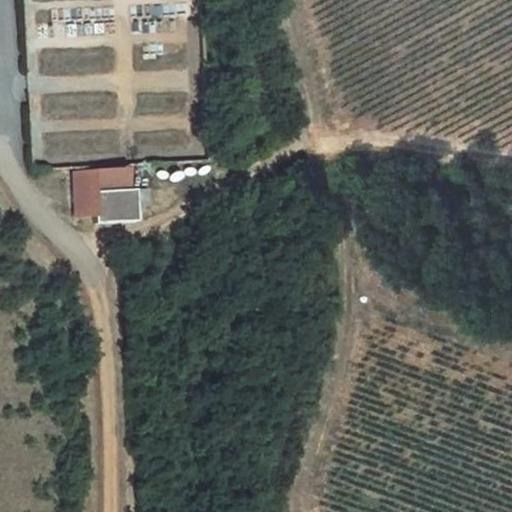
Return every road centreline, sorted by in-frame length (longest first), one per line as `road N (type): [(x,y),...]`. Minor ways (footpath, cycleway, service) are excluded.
road 1 (track): [(511,164),(390,145),(325,145),(86,251)]
road 2 (track): [(309,455),(348,335),(347,218),(325,145)]
road 3 (track): [(111,511),(106,330),(86,251)]
road 4 (track): [(86,251),(39,214),(2,153)]
